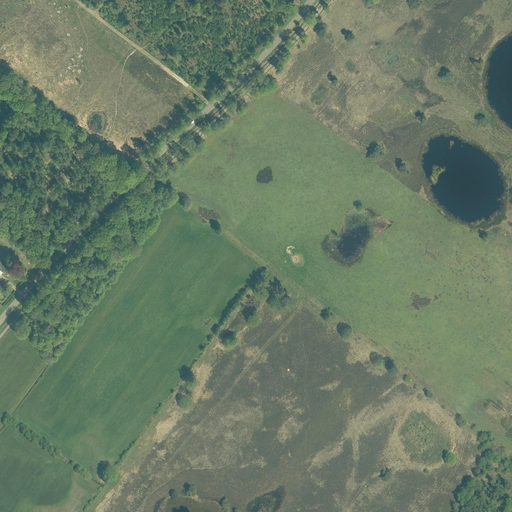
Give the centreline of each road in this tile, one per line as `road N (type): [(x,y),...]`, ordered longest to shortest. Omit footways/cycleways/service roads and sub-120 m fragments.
road 1 (tertiary): [(132,178),(310,0)]
road 2 (tertiary): [(0,320),(132,178)]
road 3 (unclassified): [(132,178),(0,75)]
